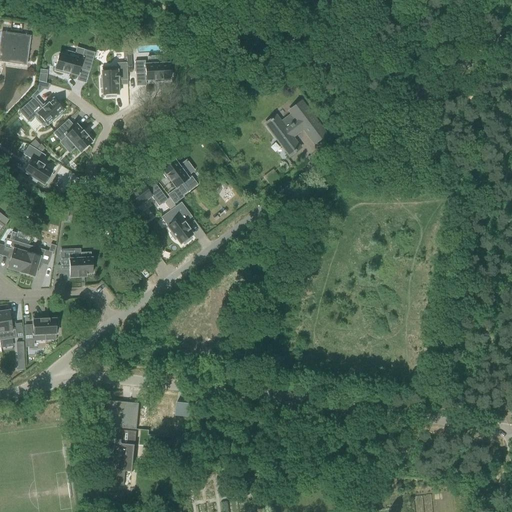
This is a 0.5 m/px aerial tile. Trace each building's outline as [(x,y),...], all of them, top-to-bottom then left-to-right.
[(2,34),(0,53),(0,55),(23,59),(26,37),(2,34)] [(58,54),(54,72),(63,74),(64,72),(78,76),(79,70),(89,72),(94,53),(83,50),(83,52),(80,61),(66,56),(58,54)] [(66,54),(66,56),(80,61),(83,52),(76,50),(74,56),(66,54)] [(148,61),(134,62),(135,75),(145,74),(145,81),(159,80),(160,82),(169,82),(169,64),(148,65),(148,61)] [(102,80),(100,80),(100,88),(102,88),(103,96),(106,96),(106,98),(115,97),(115,95),(118,95),(117,87),(117,81),(127,80),(126,66),(126,63),(115,64),(116,67),(101,68),(102,80)] [(85,85),(89,72),(79,70),(78,76),(76,82),(85,85)] [(281,81),(287,76),(284,72),(278,77),(281,81)] [(39,74),(38,82),(45,84),(47,75),(39,74)] [(145,74),(135,75),(136,90),(146,89),(145,81),(145,74)] [(39,82),(37,88),(43,90),(48,91),(50,85),(39,82)] [(37,90),(34,94),(36,96),(43,90),(37,88),(37,90)] [(33,98),(18,112),(28,123),(34,117),(44,128),(52,120),(53,122),(59,117),(58,115),(63,111),(61,108),(62,107),(56,100),(55,102),(53,99),(42,109),(33,98)] [(291,137),(302,129),(314,144),(326,135),(300,101),(288,110),(296,120),(285,129),(275,116),(265,124),(289,156),(300,148),(291,137)] [(36,135),(44,128),(34,117),(28,123),(18,112),(16,113),(36,135)] [(68,120),(53,133),(60,142),(66,137),(76,149),(80,153),(93,141),(87,134),(85,136),(76,126),(74,127),(68,120)] [(69,155),(76,149),(66,137),(60,142),(58,144),(69,155)] [(34,140),(29,145),(35,149),(39,146),(34,140)] [(39,146),(35,149),(40,153),(45,149),(40,144),(39,146)] [(29,145),(23,155),(31,160),(23,172),(30,176),(29,178),(36,182),(36,181),(43,185),(45,182),(47,183),(52,176),(50,175),(52,172),(40,164),(45,156),(29,145)] [(173,160),(159,171),(165,179),(167,177),(176,189),(176,188),(177,189),(182,196),(187,193),(197,185),(189,174),(186,176),(173,160)] [(142,184),(124,197),(126,200),(125,201),(130,208),(132,207),(134,210),(151,197),(158,207),(163,203),(167,200),(154,183),(146,189),(142,184)] [(169,199),(174,206),(184,199),(182,196),(177,189),(167,196),(169,199)] [(169,199),(167,200),(163,203),(168,212),(175,207),(174,206),(169,199)] [(168,212),(160,218),(171,233),(170,234),(174,240),(176,239),(180,244),(183,242),(184,244),(191,239),(190,237),(192,235),(184,223),(192,217),(181,203),(175,207),(168,212)] [(20,272),(28,246),(6,239),(4,247),(12,250),(7,268),(20,272)] [(157,241),(153,244),(157,250),(162,247),(157,241)] [(20,272),(20,273),(33,277),(39,258),(42,259),(45,251),(28,246),(20,272)] [(60,252),(61,260),(80,259),(80,253),(80,251),(60,252)] [(90,253),(80,253),(80,259),(61,260),(61,266),(69,266),(69,273),(69,278),(85,277),(85,274),(92,274),(91,259),(90,253)] [(0,340),(16,338),(15,330),(12,330),(9,311),(0,312),(0,340)] [(29,326),(24,327),(25,336),(32,336),(33,336),(44,335),(45,341),(56,340),(55,334),(56,334),(56,328),(58,328),(57,319),(50,320),(42,320),(40,320),(40,319),(32,319),(32,329),(31,329),(30,329),(29,326)] [(108,401),(105,427),(134,430),(136,430),(139,404),(108,401)] [(180,416),(180,417),(192,417),(193,404),(177,403),(175,416),(176,416),(179,416),(180,416)] [(109,439),(107,463),(116,464),(115,475),(124,476),(124,472),(132,473),(135,445),(133,445),(134,434),(136,433),(136,432),(120,430),(119,440),(109,439)] [(112,493),(114,507),(125,506),(124,492),(112,493)]
